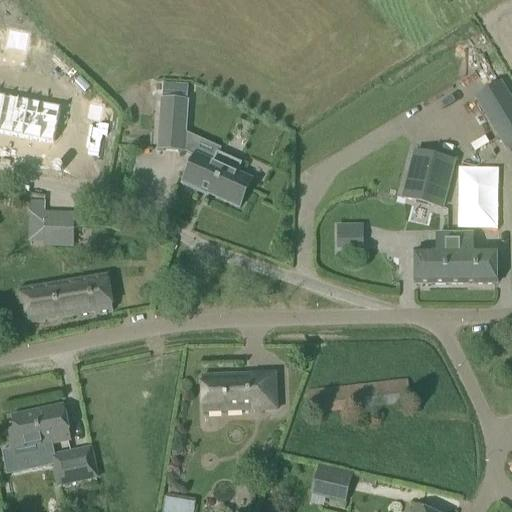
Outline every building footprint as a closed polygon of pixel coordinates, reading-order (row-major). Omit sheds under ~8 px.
[(9,31),(5,48),(25,51),(28,35),(9,31)] [(474,99),(505,151),(511,147),(511,100),(501,82),(474,99)] [(0,97),(0,136),(53,148),(61,111),(0,97)] [(185,154),(189,101),(160,99),(157,152),(185,154)] [(89,104),(86,120),(99,123),(102,107),(89,104)] [(202,191),(207,195),(239,209),(252,182),(237,175),(242,165),(216,153),(212,164),(195,156),(182,186),(180,185),(180,186),(200,195),(202,191)] [(442,210),(454,163),(415,153),(403,200),(442,210)] [(80,211),(80,216),(45,214),(44,248),(73,249),(74,230),(91,230),(92,211),(80,211)] [(338,250),(363,250),(363,228),(338,228),(338,250)] [(496,286),(496,254),(474,255),(474,234),(436,235),(436,255),(414,255),(414,286),(496,286)] [(112,312),(107,277),(19,292),(25,327),(112,312)] [(275,375),(201,378),(202,414),(276,412),(275,375)] [(309,394),(311,414),(410,403),(407,383),(309,394)] [(6,433),(10,452),(46,444),(47,447),(71,442),(64,408),(11,419),(14,431),(6,433)] [(91,450),(63,456),(69,486),(97,481),(91,450)] [(345,505),(352,474),(318,467),(311,497),(345,505)] [(194,511),(196,500),(167,495),(164,511),(194,511)]
